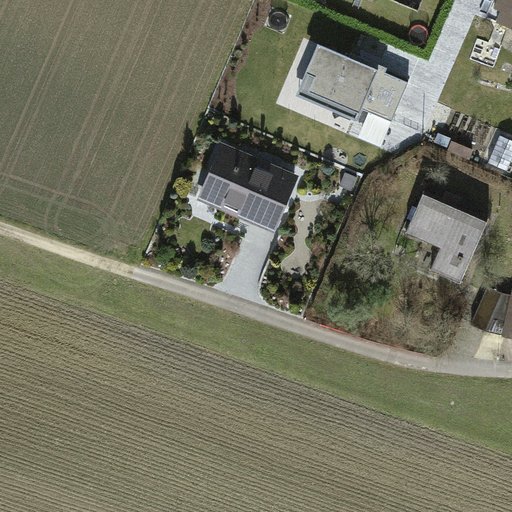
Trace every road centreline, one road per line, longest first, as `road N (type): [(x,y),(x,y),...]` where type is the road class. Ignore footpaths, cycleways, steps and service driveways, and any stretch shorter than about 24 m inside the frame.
road 1 (residential): [(511,369),(417,363),(139,273)]
road 2 (track): [(139,273),(0,226)]
